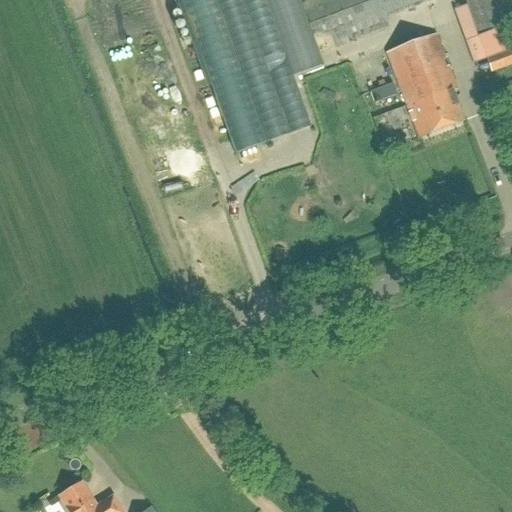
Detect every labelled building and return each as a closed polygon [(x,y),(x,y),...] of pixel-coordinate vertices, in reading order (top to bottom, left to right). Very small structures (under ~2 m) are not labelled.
[(265,0),(179,0),(234,155),(310,128),(265,0)] [(436,0),(290,0),(282,4),(303,61),(389,29),(386,21),(436,0)] [(501,0),(464,0),(477,38),(510,26),(501,0)] [(386,56),(419,140),(463,123),(450,90),(455,88),(436,37),(386,56)] [(511,51),(486,61),(491,74),(511,66),(511,51)] [(399,91),(377,97),(380,109),(402,104),(399,91)] [(120,511),(115,503),(107,501),(96,508),(81,484),(58,498),(66,511),(120,511)]
